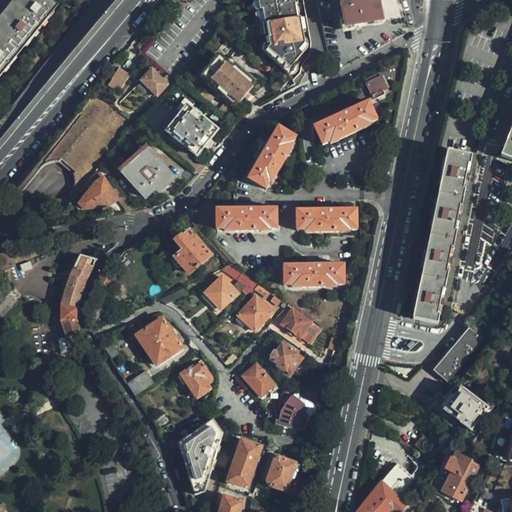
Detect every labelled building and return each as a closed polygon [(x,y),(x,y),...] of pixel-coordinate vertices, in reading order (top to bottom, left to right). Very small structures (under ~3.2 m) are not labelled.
[(0,72),(54,9),(43,0),(16,0),(0,19),(0,72)] [(259,0),(261,12),(265,11),(267,26),(270,26),(272,39),(270,39),(272,47),(265,54),(288,78),(308,59),(300,50),(305,45),(303,33),(306,33),(304,20),(298,21),(295,6),(299,5),(298,1),(298,0),(259,0)] [(340,0),(346,29),(407,18),(400,0),(340,0)] [(244,97),(245,98),(250,93),(248,92),(253,87),(251,85),(256,80),(232,58),(228,61),(221,55),(202,77),(210,85),(209,86),(233,108),(238,102),(239,103),(244,97)] [(120,67),(121,68),(130,75),(131,76),(136,70),(125,61),(120,67)] [(130,75),(121,68),(112,78),(113,79),(109,84),(117,90),(130,75)] [(167,86),(152,71),(140,82),(156,98),(167,86)] [(387,92),(381,79),(365,86),(371,98),(375,97),(377,100),(384,97),(383,94),(387,92)] [(184,117),(191,109),(183,102),(176,111),(184,117)] [(330,146),(371,127),(370,124),(377,121),(368,104),(314,129),(322,147),(329,144),(330,146)] [(310,105),(297,112),(302,121),(315,114),(310,105)] [(219,130),(191,109),(184,117),(169,136),(197,158),(219,130)] [(272,185),(295,146),(293,145),(297,138),(278,129),(248,180),(266,190),(270,184),(272,185)] [(511,161),(511,129),(501,158),(511,161)] [(160,193),(174,179),(157,161),(156,162),(146,152),(123,173),(133,184),(131,185),(146,199),(155,189),(160,193)] [(438,326),(473,157),(448,152),(412,321),(438,326)] [(117,201),(102,179),(97,182),(76,209),(78,212),(110,206),(117,201)] [(135,213),(125,198),(121,200),(126,214),(135,213)] [(277,229),(277,210),(216,210),(216,230),(224,230),(224,233),(270,232),(270,229),(277,229)] [(357,230),(357,211),(297,212),(297,231),(305,231),(304,234),(350,233),(350,230),(357,230)] [(176,258),(190,274),(209,256),(189,233),(183,238),(181,236),(175,241),(183,250),(176,258)] [(67,338),(82,334),(80,329),(78,321),(77,313),(77,310),(79,301),(80,294),(86,280),(92,269),(97,261),(80,258),(71,272),(61,305),(60,323),(67,338)] [(258,285),(229,264),(223,268),(234,278),(235,276),(253,290),(258,285)] [(344,286),(344,266),(285,267),(284,287),(292,287),(291,289),(337,288),(338,285),(344,286)] [(222,279),(206,295),(220,310),(230,301),(232,302),(238,295),(222,279)] [(167,300),(172,301),(189,293),(186,287),(165,297),(166,300),(167,300)] [(220,310),(206,295),(202,298),(217,314),(220,310)] [(255,333),(271,313),(255,298),(238,317),(255,333)] [(300,338),(311,323),(293,310),(282,324),(300,338)] [(182,349),(162,321),(137,337),(157,366),(182,349)] [(447,383),(483,341),(468,330),(433,371),(447,383)] [(297,362),(280,346),(267,357),(284,374),(297,362)] [(229,368),(237,359),(233,355),(225,364),(229,368)] [(210,391),(202,377),(207,373),(199,361),(180,375),(196,400),(210,391)] [(424,365),(407,385),(429,404),(446,384),(424,365)] [(274,385),(256,366),(243,378),(260,398),(274,385)] [(135,395),(155,384),(148,371),(128,382),(135,395)] [(472,430),(488,408),(462,390),(445,410),(472,430)] [(303,426),(308,409),(291,397),(284,404),(282,410),(279,422),(303,426)] [(170,424),(163,414),(153,421),(159,431),(170,424)] [(206,490),(222,434),(213,421),(177,447),(193,494),(206,490)] [(436,446),(432,435),(427,439),(423,436),(415,445),(427,456),(436,446)] [(248,488),(261,448),(241,441),(228,481),(248,488)] [(463,502),(479,467),(472,463),(473,461),(456,454),(454,459),(451,458),(445,470),(452,473),(442,492),(463,502)] [(287,492),(296,464),(280,459),(275,461),(268,483),(270,487),(287,492)] [(394,511),(402,511),(407,506),(382,483),(365,500),(357,511),(390,511),(392,511),(394,511)] [(240,511),(243,503),(225,498),(220,511),(240,511)] [(511,511),(511,498),(511,499),(511,500),(501,501),(502,511),(511,511)] [(487,509),(488,501),(475,499),(472,511),(492,511),(493,510),(487,509)]
